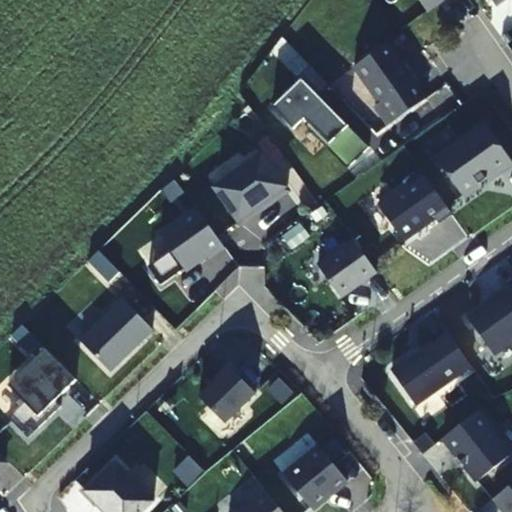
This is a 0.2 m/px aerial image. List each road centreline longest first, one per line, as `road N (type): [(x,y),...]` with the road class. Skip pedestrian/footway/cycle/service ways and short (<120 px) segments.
road 1 (residential): [(42,511),(50,479),(220,316),(249,315),(316,372)]
road 2 (residential): [(316,372),(511,235)]
road 3 (residential): [(411,488),(316,372)]
